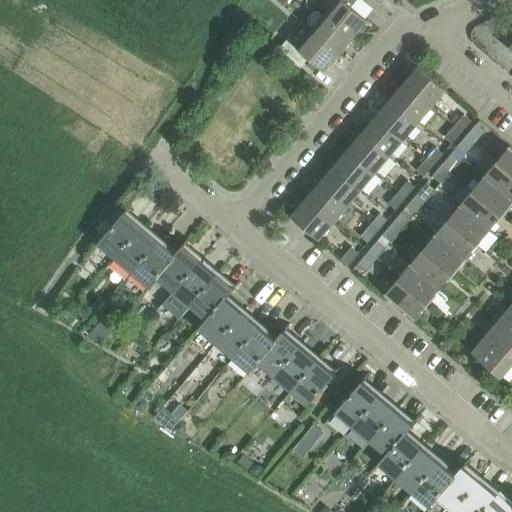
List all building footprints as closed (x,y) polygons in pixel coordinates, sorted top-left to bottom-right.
[(336,0),(325,13),(352,37),(366,20),(351,7),(356,0),(336,0)] [(311,30),(338,54),(352,37),(325,13),(311,30)] [(475,26),(483,44),(505,34),(497,16),(475,26)] [(286,39),(278,48),(299,66),(307,57),(323,71),(338,54),(311,30),(302,22),(287,39),(286,39)] [(402,84),(431,108),(445,91),(417,67),(402,84)] [(389,100),(417,124),(431,108),(402,84),(389,100)] [(375,117),(403,141),(417,124),(389,100),(375,117)] [(463,115),(454,126),(461,132),(471,121),(463,115)] [(361,133),(389,157),(403,141),(375,117),(361,133)] [(476,125),(467,136),(475,143),(485,132),(476,125)] [(444,138),(451,144),(461,132),(454,126),(444,138)] [(347,149),(375,173),(389,157),(361,133),(347,149)] [(467,136),(457,147),(465,154),(475,143),(467,136)] [(105,185),(112,173),(121,178),(131,160),(90,138),(84,150),(89,152),(84,163),(93,168),(89,177),(105,185)] [(497,161),(511,173),(511,147),(510,146),(497,161)] [(435,147),(426,159),(433,165),(443,154),(435,147)] [(333,166),(361,190),(375,173),(347,149),(333,166)] [(452,153),(442,165),(450,172),(460,161),(452,153)] [(416,170),(424,177),(433,165),(426,159),(416,170)] [(485,176),(511,198),(511,173),(497,161),(485,176)] [(442,165),(432,176),(441,183),(450,172),(442,165)] [(319,182),(347,206),(361,190),(333,166),(319,182)] [(472,190),(502,215),(511,203),(511,198),(485,176),(472,190)] [(407,180),(397,192),(405,199),(415,187),(407,180)] [(305,198),(333,222),(347,206),(319,182),(305,198)] [(427,183),(417,193),(426,201),(435,190),(427,183)] [(460,205),(489,230),(502,215),(472,190),(460,205)] [(388,203),(396,210),(405,199),(397,192),(388,203)] [(417,193),(405,208),(412,214),(415,211),(416,212),(426,201),(417,193)] [(319,239),(333,222),(305,198),(291,215),(319,239)] [(448,219),(477,245),(489,230),(460,205),(448,219)] [(405,208),(392,224),(400,231),(410,219),(409,218),(412,214),(405,208)] [(97,244),(114,259),(142,226),(125,211),(97,244)] [(380,213),(370,225),(377,231),(387,220),(380,213)] [(435,234),(465,259),(477,245),(448,219),(435,234)] [(392,224),(382,234),(391,242),(400,231),(392,224)] [(360,236),(367,243),(377,231),(370,225),(360,236)] [(142,226),(114,259),(131,273),(159,239),(142,226)] [(422,249),(452,274),(465,259),(435,234),(422,249)] [(159,239),(131,273),(149,288),(157,279),(156,278),(176,254),(175,253),(159,239)] [(377,242),(368,253),(376,260),(385,249),(377,242)] [(156,278),(157,279),(173,292),(201,258),(183,244),(175,253),(176,254),(156,278)] [(341,259),(349,265),(359,254),(351,247),(341,259)] [(410,264),(440,289),(452,274),(422,249),(410,264)] [(368,253),(358,264),(367,271),(376,260),(368,253)] [(201,258),(173,292),(189,306),(218,272),(201,258)] [(398,278),(428,303),(440,289),(410,264),(398,278)] [(189,306),(206,320),(227,296),(227,297),(235,287),(218,272),(189,306)] [(414,319),(428,303),(398,278),(384,294),(414,319)] [(198,329),(215,344),(243,310),(227,297),(227,296),(206,320),(198,329)] [(498,322),(511,334),(511,309),(510,308),(498,322)] [(243,310),(215,344),(232,358),(260,325),(243,310)] [(486,336),(511,358),(511,334),(498,322),(486,336)] [(260,325),(232,358),(250,372),(257,363),(277,338),(276,338),(260,325)] [(257,363),(274,377),(302,343),(284,329),(276,338),(277,338),(257,363)] [(502,376),(511,364),(511,358),(486,336),(473,351),(502,376)] [(302,343),(274,377),(290,391),(319,358),(302,343)] [(319,358),(290,391),(308,405),(336,372),(319,358)] [(335,412),(352,427),(380,393),(363,379),(335,412)] [(380,393),(352,427),(369,441),(397,408),(380,393)] [(141,398),(135,407),(142,413),(146,408),(146,402),(141,398)] [(397,408),(369,441),(385,454),(385,455),(406,431),(407,432),(414,422),(397,408)] [(173,413),(164,425),(171,431),(181,419),(173,413)] [(181,421),(174,430),(182,436),(186,431),(185,425),(181,421)] [(313,423),(308,430),(317,437),(322,431),(313,423)] [(377,464),(394,479),(423,445),(407,432),(406,431),(385,455),(385,454),(377,464)] [(423,445),(394,479),(411,493),(439,460),(423,445)] [(221,457),(230,464),(236,455),(231,451),(225,451),(221,457)] [(439,460),(411,493),(429,508),(437,499),(436,498),(456,474),(456,473),(439,460)] [(436,498),(437,499),(452,511),(453,511),(482,479),(464,464),(456,473),(456,474),(436,498)] [(254,465),(249,471),(257,477),(264,469),(259,465),(254,465)] [(482,479),(453,511),(481,511),(498,493),(482,479)] [(511,504),(498,493),(481,511),(509,511),(511,509),(511,504)]
